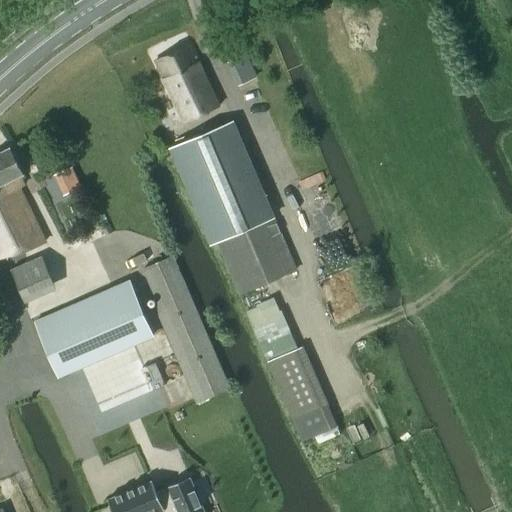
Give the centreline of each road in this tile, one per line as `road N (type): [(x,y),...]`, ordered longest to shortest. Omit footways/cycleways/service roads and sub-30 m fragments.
road 1 (track): [(455,511),(421,441),(376,426),(193,0)]
road 2 (primary): [(0,78),(104,0)]
